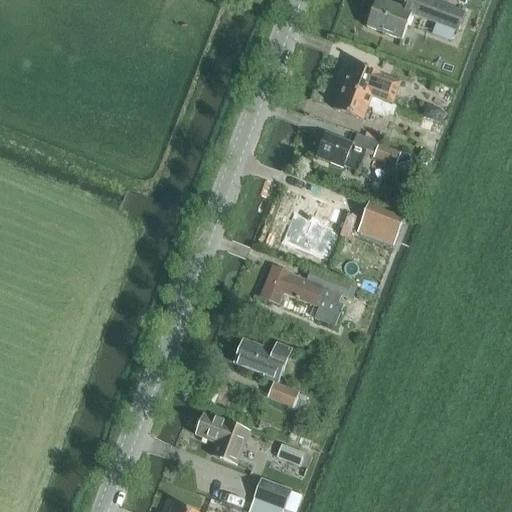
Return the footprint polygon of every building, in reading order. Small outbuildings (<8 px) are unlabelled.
[(423,10),(420,18),(458,32),(460,26),(466,28),(470,17),(424,0),(407,0),(403,10),(378,0),(367,28),(402,42),(412,15),(414,16),(417,8),(423,10)] [(316,26),(313,35),(330,41),(333,31),(316,26)] [(348,77),(344,88),(393,106),(402,83),(353,65),(353,66),(351,66),(349,68),(346,74),(347,77),(348,77)] [(393,106),(344,88),(336,111),(363,122),(369,108),(373,109),(372,113),(383,117),(384,114),(393,118),(397,108),(393,106)] [(429,106),(425,116),(435,120),(439,110),(429,106)] [(425,116),(424,116),(420,130),(432,134),(433,132),(436,122),(436,120),(435,120),(425,116)] [(436,122),(433,132),(442,136),(446,125),(436,122)] [(358,173),(366,152),(326,137),(324,141),(321,142),(318,150),(320,153),(318,157),(332,162),(331,164),(344,169),(344,167),(358,173)] [(396,168),(401,156),(380,147),(375,159),(396,168)] [(263,165),(283,172),(287,161),(267,154),(263,165)] [(402,218),(366,204),(359,224),(395,237),(402,218)] [(292,215),(280,244),(326,262),(337,232),(324,227),(325,224),(306,216),(305,220),(292,215)] [(347,300),(352,288),(312,272),(307,283),(292,277),(292,276),(273,268),(261,299),(280,306),(284,295),(319,309),(315,320),(336,328),(344,307),(339,305),(342,298),(347,300)] [(244,342),(235,365),(280,382),(292,352),(277,346),(274,353),(244,342)] [(294,410),(299,395),(273,386),(268,400),(294,410)] [(197,437),(216,444),(211,458),(237,468),(250,434),(232,428),(232,426),(205,416),(197,437)] [(290,433),(285,446),(311,455),(316,442),(290,433)] [(282,446),(277,459),(300,468),(305,455),(282,446)] [(284,511),(292,493),(261,482),(254,500),(284,511)]
